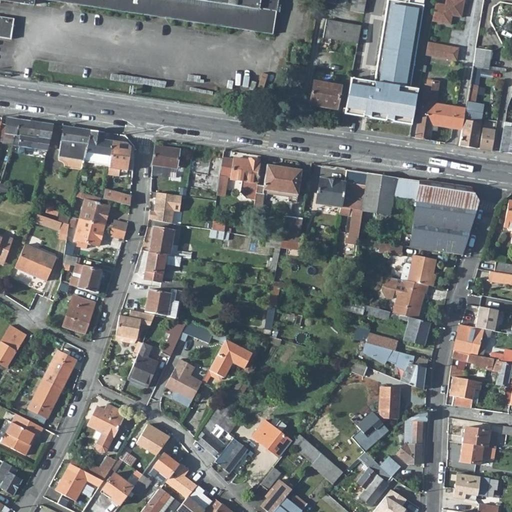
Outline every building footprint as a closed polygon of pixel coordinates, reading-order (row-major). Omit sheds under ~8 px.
[(0,0),(32,4),(32,0),(51,0),(272,34),(275,11),(279,12),(280,5),(276,5),(277,0),(0,0)] [(351,0),(349,11),(363,13),(365,0),(351,0)] [(404,0),(401,17),(412,19),(415,0),(404,0)] [(464,0),(445,0),(445,5),(436,3),(432,21),(450,25),(452,16),(461,18),(464,0)] [(2,17),(0,16),(0,37),(10,39),(13,19),(4,18),(4,21),(1,21),(2,17)] [(360,26),(326,19),(323,36),(357,43),(360,26)] [(454,48),(428,43),(427,49),(453,54),(454,48)] [(491,51),(475,48),(474,58),(472,67),(480,68),(488,69),(491,51)] [(453,54),(427,49),(425,55),(452,60),(453,54)] [(392,57),(381,55),(380,60),(378,72),(388,74),(392,57)] [(379,60),(371,58),(369,65),(378,67),(379,60)] [(306,68),(290,65),(287,80),(303,83),(306,68)] [(480,68),(472,67),(469,85),(477,86),(480,68)] [(374,70),(369,69),(363,94),(365,99),(362,98),(361,101),(354,100),(355,93),(348,92),(346,105),(352,106),(351,108),(348,128),(367,130),(369,121),(368,120),(377,78),(373,77),(374,70)] [(389,134),(397,97),(397,95),(389,94),(390,88),(386,87),(388,74),(378,72),(377,78),(368,120),(369,121),(381,123),(379,132),(389,134)] [(421,74),(415,72),(412,87),(418,89),(421,74)] [(440,81),(428,79),(427,84),(426,84),(423,102),(421,102),(415,138),(429,140),(431,129),(436,130),(437,125),(452,127),(456,108),(435,104),(440,81)] [(340,86),(313,81),(308,104),(336,109),(340,86)] [(409,86),(399,83),(397,97),(389,134),(404,136),(410,99),(406,99),(409,86)] [(465,109),(465,110),(462,129),(459,142),(459,145),(476,148),(480,127),(482,113),(483,104),(475,103),(477,86),(469,85),(465,109)] [(460,108),(456,108),(452,127),(456,128),(462,129),(465,109),(460,108)] [(0,123),(0,124),(0,138),(14,141),(16,133),(28,136),(30,121),(8,118),(6,123),(0,123)] [(48,151),(52,125),(30,121),(28,136),(26,148),(48,151)] [(511,122),(504,121),(499,151),(511,153),(511,127),(510,127),(511,122)] [(91,131),(62,126),(60,146),(73,148),(72,158),(85,160),(91,131)] [(495,130),(482,128),(479,148),(491,150),(495,130)] [(85,160),(85,163),(93,164),(94,160),(109,163),(112,141),(112,139),(102,137),(103,132),(91,131),(85,160)] [(14,141),(13,146),(26,148),(28,136),(16,133),(14,141)] [(109,163),(108,167),(127,171),(131,147),(127,143),(112,141),(109,163)] [(152,165),(151,176),(162,177),(163,167),(176,169),(179,150),(155,146),(152,165)] [(212,176),(221,177),(223,158),(214,157),(212,176)] [(256,193),(261,161),(249,159),(249,160),(235,158),(235,160),(223,158),(221,177),(219,187),(224,188),(226,177),(232,178),(232,180),(242,181),(240,193),(246,199),(255,200),(256,193)] [(267,165),(263,189),(298,195),(301,170),(267,165)] [(341,207),(340,213),(342,215),(351,216),(348,237),(358,239),(359,230),(362,212),(368,174),(347,171),(345,183),(341,207)] [(368,174),(362,212),(368,213),(390,217),(393,196),(396,178),(368,174)] [(309,177),(307,191),(317,193),(315,203),(341,207),(345,183),(309,177)] [(396,178),(393,196),(412,199),(412,204),(416,207),(411,238),(410,247),(461,255),(478,202),(468,188),(427,181),(413,181),(396,178)] [(80,186),(79,192),(84,194),(86,194),(87,188),(80,186)] [(148,211),(148,220),(171,224),(173,211),(179,212),(181,196),(156,193),(153,211),(148,211)] [(255,200),(253,215),(261,217),(264,194),(256,193),(255,200)] [(85,199),(80,219),(104,226),(110,206),(93,201),(94,197),(86,194),(84,194),(82,198),(85,199)] [(116,194),(114,202),(125,205),(127,197),(116,194)] [(50,211),(41,208),(39,213),(49,216),(50,211)] [(362,212),(359,230),(365,231),(368,213),(362,212)] [(38,215),(35,222),(59,231),(61,224),(58,222),(47,219),(38,215)] [(286,217),(282,241),(299,243),(301,220),(286,217)] [(104,226),(80,219),(75,240),(78,241),(77,245),(87,248),(88,243),(98,246),(104,226)] [(115,221),(113,229),(126,232),(128,224),(115,221)] [(214,222),(212,231),(225,233),(226,224),(214,222)] [(69,242),(72,227),(65,225),(60,239),(69,242)] [(153,228),(149,253),(167,256),(170,257),(174,231),(153,228)] [(113,229),(111,237),(124,241),(126,232),(113,229)] [(0,261),(4,263),(12,242),(3,238),(3,237),(0,235),(0,261)] [(282,241),(267,239),(266,247),(267,247),(275,249),(270,272),(275,273),(281,246),(282,241)] [(69,243),(67,253),(74,255),(76,245),(69,243)] [(403,246),(381,243),(380,252),(402,256),(403,246)] [(25,245),(15,268),(47,281),(56,258),(25,245)] [(149,253),(145,279),(163,282),(164,275),(165,264),(167,256),(149,253)] [(167,256),(165,264),(177,266),(178,258),(176,258),(170,257),(167,256)] [(411,266),(408,282),(427,287),(430,288),(436,261),(413,256),(411,266)] [(511,264),(494,262),(493,272),(511,275),(511,264)] [(404,267),(401,281),(408,282),(411,266),(407,265),(404,267)] [(75,277),(73,285),(72,286),(98,294),(101,284),(98,283),(101,272),(85,266),(81,279),(75,277)] [(511,275),(493,272),(490,271),(488,281),(511,285),(511,282),(511,275)] [(164,275),(163,282),(176,284),(177,277),(164,275)] [(401,281),(388,278),(387,283),(384,283),(382,291),(384,296),(394,299),(395,295),(399,295),(393,314),(400,316),(416,321),(419,312),(417,311),(419,302),(421,303),(423,295),(425,295),(427,287),(408,282),(401,281)] [(163,282),(162,288),(183,292),(183,286),(176,284),(163,282)] [(272,287),(269,305),(277,307),(281,288),(273,287),(272,287)] [(148,290),(144,313),(155,315),(167,317),(171,294),(148,290)] [(474,328),(481,329),(493,332),(498,299),(479,295),(474,328)] [(73,298),(63,328),(85,334),(94,304),(73,298)] [(269,308),(264,334),(271,337),(277,311),(276,310),(269,308)] [(389,313),(371,308),(369,315),(387,320),(389,313)] [(117,330),(115,336),(137,340),(140,324),(150,325),(154,316),(131,311),(130,318),(120,316),(117,330)] [(416,321),(400,316),(399,320),(408,323),(402,341),(423,347),(430,325),(416,321)] [(178,318),(163,352),(171,356),(178,339),(187,321),(187,320),(178,318)] [(187,321),(178,339),(185,342),(188,335),(192,324),(187,321)] [(192,324),(188,335),(209,344),(213,332),(192,324)] [(10,326),(0,342),(0,363),(6,367),(25,335),(10,326)] [(460,327),(453,352),(465,354),(470,334),(480,335),(481,329),(474,328),(460,327)] [(368,334),(365,344),(394,352),(397,342),(368,334)] [(225,340),(208,371),(222,379),(232,363),(242,370),(251,355),(225,340)] [(138,354),(127,379),(147,388),(158,363),(148,358),(153,347),(143,343),(138,354)] [(365,344),(363,353),(383,365),(385,362),(394,366),(394,367),(403,372),(399,383),(409,387),(419,390),(427,361),(413,357),(365,344)] [(57,351),(43,379),(61,389),(76,361),(57,351)] [(453,352),(451,360),(474,364),(474,368),(496,373),(497,364),(498,360),(488,358),(479,357),(465,354),(453,352)] [(174,391),(191,401),(201,382),(190,376),(195,367),(181,359),(165,386),(174,391)] [(355,364),(349,371),(363,377),(367,369),(359,366),(355,364)] [(496,373),(494,386),(511,389),(511,379),(508,379),(510,366),(497,364),(496,373)] [(452,398),(450,407),(468,410),(472,390),(469,389),(470,382),(454,379),(452,378),(448,397),(452,398)] [(61,389),(43,379),(27,409),(46,419),(61,389)] [(238,379),(227,395),(232,398),(243,382),(242,382),(238,379)] [(380,388),(377,419),(396,420),(398,389),(380,388)] [(172,399),(187,408),(191,401),(174,391),(172,396),(172,399)] [(97,407),(88,426),(101,432),(97,441),(96,444),(96,447),(98,449),(100,450),(104,450),(106,449),(108,447),(124,414),(107,405),(105,410),(97,407)] [(42,429),(15,414),(5,435),(7,436),(3,445),(26,456),(31,446),(29,445),(34,435),(38,437),(42,429)] [(404,422),(403,423),(402,446),(395,457),(406,464),(406,466),(419,466),(420,423),(424,423),(424,414),(418,414),(404,422)] [(213,415),(209,420),(216,425),(218,427),(222,421),(213,415)] [(269,424),(265,421),(252,436),(278,456),(290,441),(280,432),(285,426),(274,417),(269,424)] [(209,420),(198,437),(201,439),(198,443),(214,456),(224,444),(211,433),(216,425),(209,420)] [(172,434),(149,421),(145,429),(160,439),(158,442),(164,445),(172,434)] [(499,431),(500,425),(482,422),(481,427),(499,431)] [(511,428),(504,427),(502,427),(501,435),(511,436),(511,428)] [(463,429),(461,445),(481,448),(485,449),(487,432),(463,429)] [(231,440),(215,460),(230,473),(246,451),(231,440)] [(309,445),(302,452),(314,464),(320,456),(309,445)] [(461,445),(458,462),(478,466),(481,448),(461,445)] [(121,449),(117,457),(142,475),(147,468),(121,449)] [(158,472),(168,480),(179,464),(164,453),(149,472),(154,477),(158,472)] [(74,455),(69,463),(103,480),(108,471),(101,467),(74,455)] [(108,456),(101,467),(108,471),(115,459),(108,456)] [(320,456),(314,464),(334,484),(341,476),(320,456)] [(361,456),(355,462),(375,477),(358,498),(370,508),(388,486),(385,483),(389,478),(379,470),(361,456)] [(0,480),(2,481),(0,485),(0,487),(13,494),(21,479),(14,474),(16,470),(3,462),(0,466),(0,480)] [(382,467),(379,470),(389,478),(395,483),(396,483),(400,478),(398,477),(402,471),(389,462),(384,468),(382,467)] [(103,480),(69,463),(55,490),(75,501),(87,479),(99,486),(103,480)] [(272,470),(260,485),(268,491),(279,476),(272,470)] [(197,471),(190,480),(196,484),(203,476),(197,471)] [(101,492),(120,506),(131,491),(134,486),(115,472),(101,492)] [(134,486),(131,491),(140,498),(151,482),(142,475),(134,486)] [(475,496),(485,498),(487,481),(455,476),(452,499),(474,502),(475,496)] [(179,511),(203,511),(214,500),(197,485),(177,510),(179,511)] [(169,496),(161,489),(143,511),(164,511),(165,510),(161,507),(169,496)] [(262,509),(265,511),(273,511),(284,500),(287,496),(279,489),(262,509)] [(273,511),(300,511),(306,506),(295,497),(289,504),(284,500),(273,511)] [(229,511),(216,500),(205,511),(229,511)] [(5,506),(0,503),(0,511),(6,511),(9,509),(5,506)]
